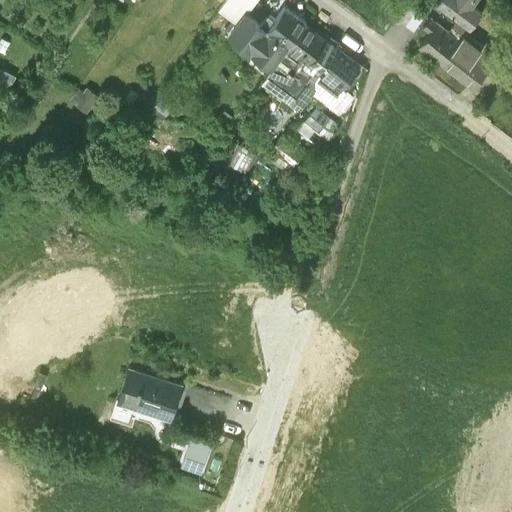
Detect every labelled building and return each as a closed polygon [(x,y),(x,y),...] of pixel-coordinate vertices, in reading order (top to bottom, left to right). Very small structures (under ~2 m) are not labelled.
[(176,0),(181,3),(177,9),(192,21),(207,1),(206,0),(176,0)] [(238,21),(246,11),(254,0),(223,0),(218,6),(238,21)] [(424,24),(431,29),(420,44),(441,60),(464,30),(481,8),(470,0),(437,0),(434,4),(440,8),(444,3),(459,15),(448,29),(431,16),(424,24)] [(306,21),(284,4),(273,19),(267,15),(261,22),(246,11),(238,21),(230,32),(273,64),(306,21)] [(327,37),(306,21),(273,64),(266,73),(267,74),(263,78),(296,104),(313,81),(311,78),(308,76),(317,66),(323,57),(316,51),(327,37)] [(493,52),(464,30),(441,60),(462,76),(474,61),(482,67),(493,52)] [(334,43),(323,57),(317,66),(339,83),(356,60),(334,43)] [(492,64),(508,75),(511,69),(511,61),(501,53),(492,64)] [(15,71),(0,62),(0,78),(8,83),(15,71)] [(308,117),(321,127),(332,114),(318,103),(308,117)] [(280,134),(272,146),(295,164),(303,152),(280,134)] [(130,364),(119,396),(170,413),(180,382),(130,364)] [(187,384),(180,382),(170,413),(177,416),(187,384)] [(212,437),(187,429),(175,463),(200,472),(212,437)]
